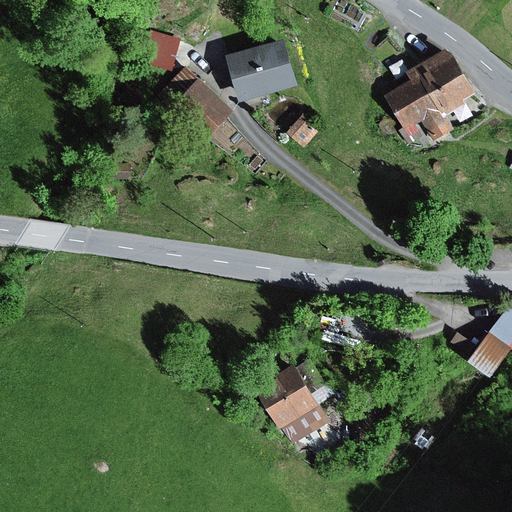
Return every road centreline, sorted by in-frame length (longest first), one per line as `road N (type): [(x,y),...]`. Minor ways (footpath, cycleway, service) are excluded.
road 1 (unclassified): [(0,233),(345,282),(511,283)]
road 2 (unclassified): [(511,88),(392,0)]
